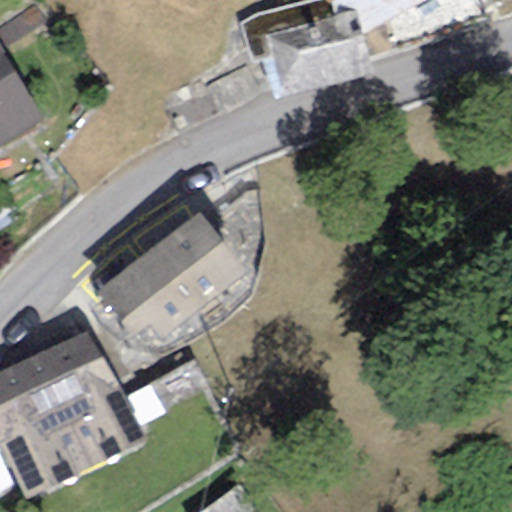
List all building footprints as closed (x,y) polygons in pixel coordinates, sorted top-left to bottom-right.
[(251,64),(269,59),(279,98),(371,76),(361,36),(356,15),(336,19),(330,0),(314,0),(240,19),(251,64)] [(330,0),(336,19),(356,15),(361,36),(424,0),(330,0)] [(33,6),(0,27),(0,47),(1,50),(44,22),(33,6)] [(0,47),(0,145),(1,146),(45,117),(1,50),(0,47)] [(197,213),(100,291),(135,335),(148,325),(159,339),(244,272),(197,213)] [(0,450),(16,482),(25,501),(143,443),(86,328),(0,369),(0,450)] [(0,492),(16,482),(0,450),(0,492)] [(202,511),(252,511),(240,487),(202,511)]
